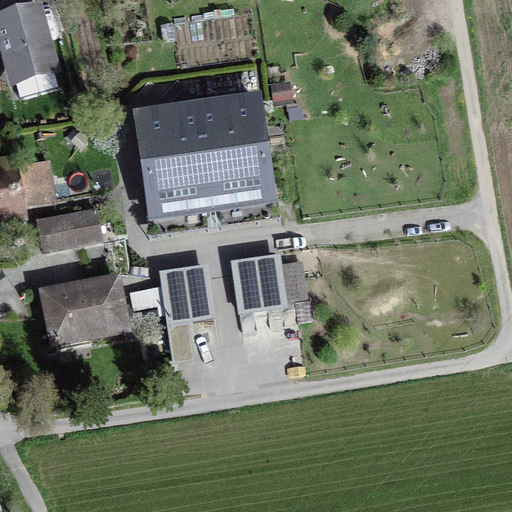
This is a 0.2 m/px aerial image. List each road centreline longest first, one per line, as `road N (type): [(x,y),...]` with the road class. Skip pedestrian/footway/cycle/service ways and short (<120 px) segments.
road 1 (unclassified): [(511,354),(0,429)]
road 2 (unclassified): [(458,0),(511,325)]
